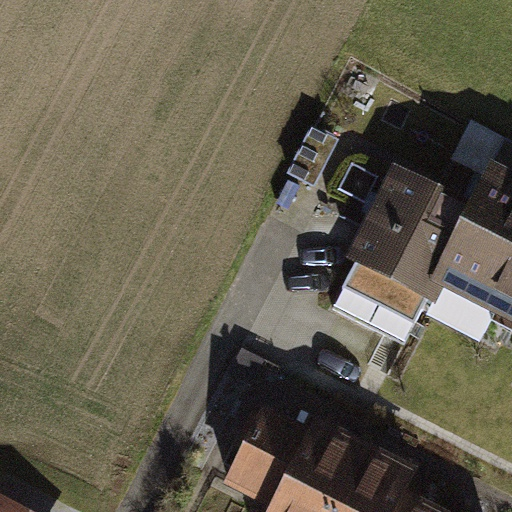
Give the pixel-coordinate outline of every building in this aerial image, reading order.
[(438,304),(449,283),(435,276),(472,202),(395,164),(348,259),(438,304)] [(511,177),(489,166),(472,202),(435,276),(449,283),(511,314),(511,177)] [(310,433),(265,412),(229,490),(274,510),(310,433)] [(332,511),(366,444),(317,420),(310,433),(274,510),(272,511),(332,511)] [(412,466),(366,444),(332,511),(389,511),(397,495),(412,466)] [(431,511),(397,495),(389,511),(431,511)] [(0,511),(26,511),(0,497),(0,511)]
